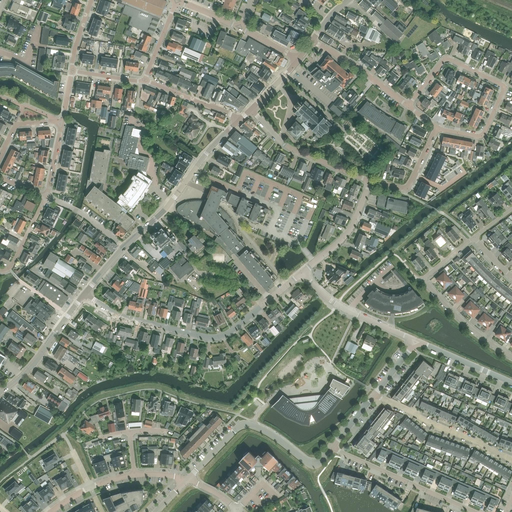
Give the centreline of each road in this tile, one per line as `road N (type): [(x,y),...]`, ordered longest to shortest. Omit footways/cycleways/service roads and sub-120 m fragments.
road 1 (residential): [(437,128),(481,135),(500,84),(447,59),(408,106)]
road 2 (residential): [(84,294),(120,317),(208,338),(230,333),(270,300)]
road 3 (residential): [(188,479),(242,424),(262,428),(312,465),(331,448)]
road 4 (residential): [(511,358),(459,319),(425,280),(473,239)]
road 5 (tertiary): [(124,247),(241,119)]
road 6 (residential): [(473,511),(331,448)]
road 7 (residential): [(511,460),(373,395)]
road 8 (residential): [(250,110),(284,144),(369,181)]
road 9 (residential): [(416,342),(336,305),(302,273)]
road 10 (tertiary): [(0,394),(37,360),(84,294)]
